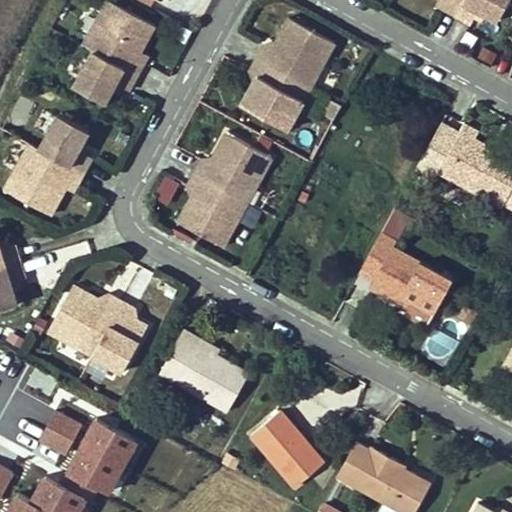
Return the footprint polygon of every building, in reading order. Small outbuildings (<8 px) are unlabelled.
[(104,102),(111,90),(115,83),(122,86),(128,89),(144,61),(136,56),(141,50),(155,24),(110,0),(107,0),(89,34),(99,40),(92,50),(74,85),(104,102)] [(475,17),(479,10),(486,14),(498,20),(509,0),(446,0),(447,0),(444,8),(472,23),(475,17)] [(482,21),(486,14),(479,10),(475,17),(482,21)] [(287,131),(334,43),(289,18),(276,43),(272,49),(264,45),(251,70),(258,75),(255,81),(241,106),(287,131)] [(83,45),(92,50),(99,40),(89,34),(83,45)] [(141,50),(136,56),(144,61),(148,54),(141,50)] [(122,86),(115,83),(111,90),(118,93),(122,86)] [(336,116),(343,103),(330,96),(323,109),(336,116)] [(51,214),(66,188),(70,181),(77,185),(92,156),(86,153),(79,149),(82,142),(89,129),(59,112),(41,147),(34,158),(25,152),(5,188),(51,214)] [(448,152),(458,134),(440,124),(430,142),(448,152)] [(438,171),(504,206),(506,203),(511,191),(511,159),(499,152),(496,157),(487,151),(489,147),(475,140),(479,132),(463,124),(458,134),(448,152),(438,171)] [(226,132),(213,157),(210,164),(201,159),(189,182),(190,185),(192,188),(195,189),(192,195),(178,220),(224,245),(272,157),(226,132)] [(30,141),(25,152),(34,158),(41,147),(30,141)] [(82,142),(79,149),(86,153),(90,145),(82,142)] [(448,152),(430,142),(416,168),(435,178),(438,171),(448,152)] [(487,151),(496,157),(499,152),(489,147),(487,151)] [(70,181),(66,188),(72,192),(77,185),(70,181)] [(259,236),(272,220),(253,204),(239,219),(259,236)] [(395,207),(381,233),(396,241),(410,215),(395,207)] [(434,311),(435,312),(452,279),(393,247),(396,241),(381,233),(360,271),(374,279),(370,286),(398,301),(402,294),(434,311)] [(0,239),(0,246),(0,248),(9,246),(6,239),(0,239)] [(0,309),(18,303),(14,290),(12,282),(20,280),(26,278),(15,244),(9,246),(0,248),(0,246),(0,309)] [(22,287),(20,280),(12,282),(14,290),(22,287)] [(49,330),(123,371),(149,325),(136,318),(130,315),(134,308),(108,294),(105,301),(99,298),(74,285),(49,330)] [(434,311),(402,294),(398,301),(407,306),(407,314),(427,324),(434,311)] [(248,373),(216,354),(194,343),(197,337),(183,329),(169,354),(183,362),(173,379),(229,409),(248,373)] [(197,337),(194,343),(216,354),(219,349),(197,337)] [(511,344),(502,363),(511,368),(511,344)] [(173,379),(183,362),(169,354),(160,371),(173,379)] [(251,434),(295,486),(324,462),(280,409),(251,434)] [(401,471),(403,468),(405,464),(370,445),(368,448),(356,441),(336,476),(401,511),(413,511),(430,482),(410,471),(407,475),(401,471)] [(495,511),(492,511),(477,501),(470,511),(495,511)] [(337,511),(327,506),(321,503),(316,511),(337,511)]
